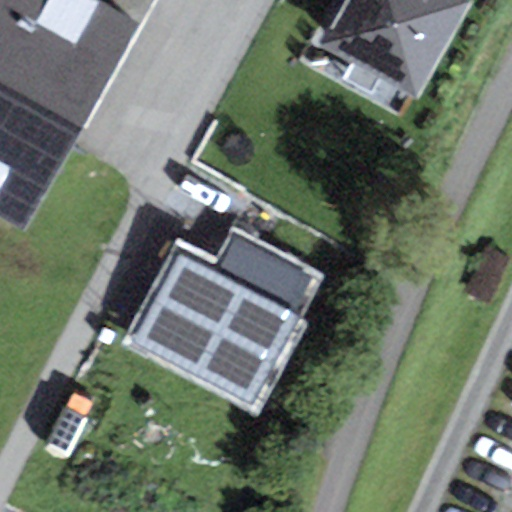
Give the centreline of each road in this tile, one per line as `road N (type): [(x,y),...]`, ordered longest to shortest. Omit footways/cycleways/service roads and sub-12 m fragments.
road 1 (residential): [(0,511),(262,0)]
road 2 (residential): [(338,511),(425,268),(511,98)]
road 3 (track): [(430,511),(511,326)]
